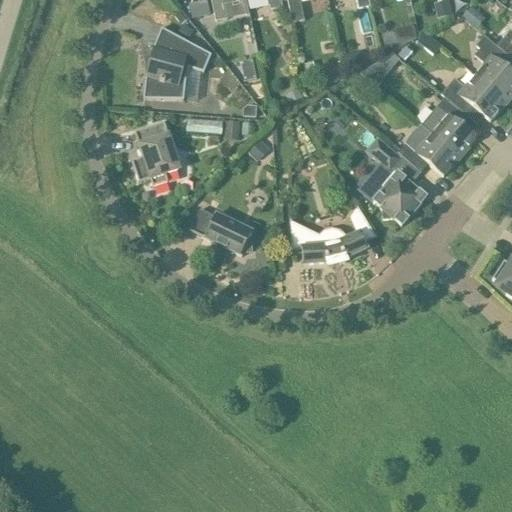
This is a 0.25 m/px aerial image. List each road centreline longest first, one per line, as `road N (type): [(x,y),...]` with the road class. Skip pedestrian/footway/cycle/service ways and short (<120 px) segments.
road 1 (residential): [(429,253),(394,288),(351,312),(289,320),(239,311),(182,284),(135,242),(104,188),(90,127),(95,64),(123,0)]
road 2 (residential): [(429,253),(511,150)]
